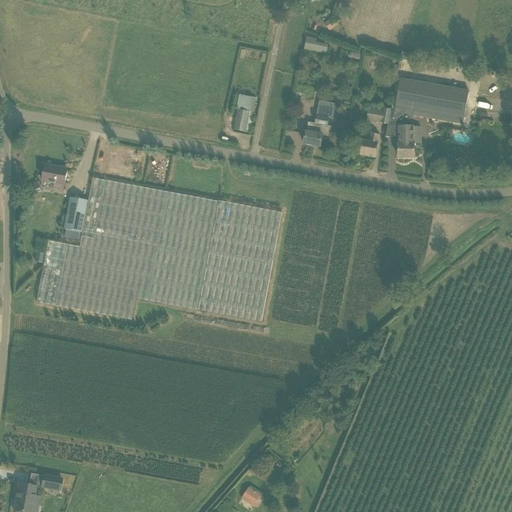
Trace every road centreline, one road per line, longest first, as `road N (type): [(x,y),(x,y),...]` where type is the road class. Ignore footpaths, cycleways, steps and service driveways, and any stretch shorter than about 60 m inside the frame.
road 1 (unclassified): [(511,192),(441,192),(6,116)]
road 2 (unclassified): [(0,382),(6,116)]
